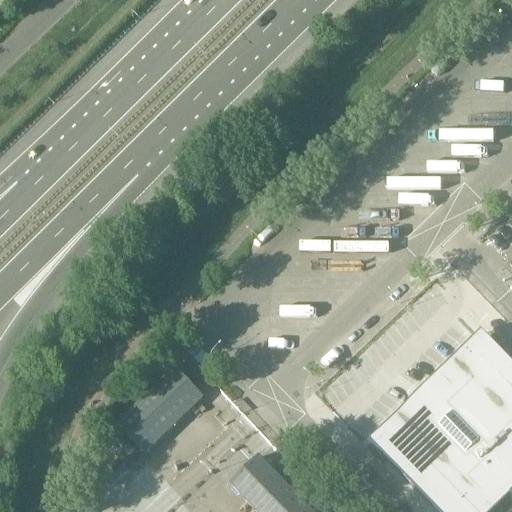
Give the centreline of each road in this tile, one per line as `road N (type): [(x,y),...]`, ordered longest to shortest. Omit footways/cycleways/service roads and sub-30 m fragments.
road 1 (residential): [(286,374),(511,165)]
road 2 (trunk): [(0,362),(70,257),(139,182),(169,123)]
road 3 (trunk): [(221,0),(33,186)]
road 4 (trunk): [(0,286),(169,123)]
road 5 (unclassified): [(414,511),(286,374)]
road 6 (unknown): [(286,374),(165,511)]
road 7 (trunk): [(169,123),(294,0)]
